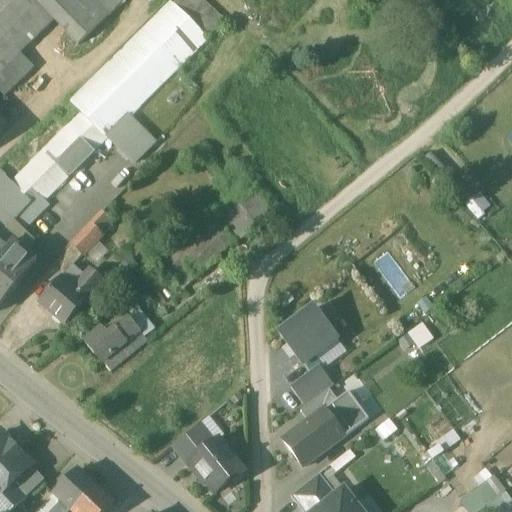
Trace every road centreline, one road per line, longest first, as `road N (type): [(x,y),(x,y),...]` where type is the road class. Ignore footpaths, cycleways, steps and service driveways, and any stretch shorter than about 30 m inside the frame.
road 1 (tertiary): [(176,511),(0,369)]
road 2 (track): [(408,159),(511,73)]
road 3 (track): [(50,94),(145,0)]
